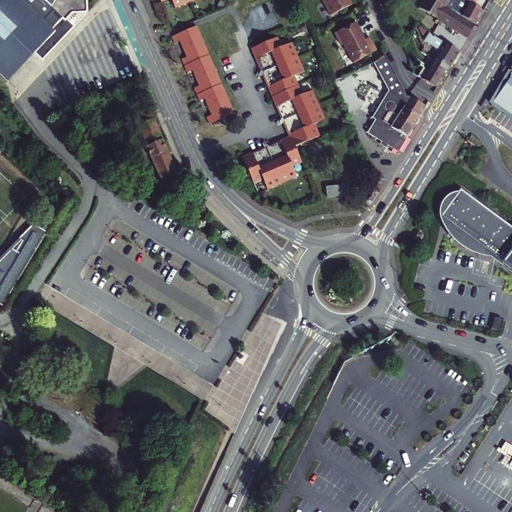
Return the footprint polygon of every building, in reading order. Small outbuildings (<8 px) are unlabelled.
[(0,0),(0,71),(8,79),(34,53),(55,32),(52,29),(62,19),(64,21),(65,22),(66,21),(73,14),(88,14),(87,0),(0,0)] [(321,0),(330,16),(349,6),(346,0),(321,0)] [(437,19),(454,29),(467,37),(476,23),(446,5),(443,12),(436,0),(423,0),(420,6),(438,17),(437,19)] [(436,0),(443,12),(446,5),(449,0),(436,0)] [(449,0),(446,5),(476,23),(484,10),(474,4),(472,3),(467,0),(449,0)] [(55,32),(34,53),(42,60),(88,14),(73,14),(66,21),(65,22),(64,21),(62,19),(52,29),(55,32)] [(355,23),(333,33),(339,45),(342,46),(351,63),(375,51),(368,38),(364,40),(355,23)] [(200,101),(206,98),(209,106),(212,114),(207,117),(210,123),(234,112),(228,98),(222,83),(215,68),(210,56),(209,54),(203,40),(197,25),(173,36),(175,42),(180,40),(184,48),(187,56),(182,59),(185,65),(188,71),(193,69),(196,76),(200,85),(195,87),(197,94),(200,101)] [(440,50),(435,58),(449,67),(460,50),(446,42),(433,34),(430,31),(425,39),(426,41),(440,50)] [(253,156),(243,161),(253,183),(262,179),(266,188),(281,182),(296,176),(291,166),(301,162),(294,146),(320,135),(315,124),(325,119),(318,103),(312,90),(302,94),(298,85),(294,76),(304,72),(298,57),(291,43),(281,47),(277,37),(255,47),(259,57),(256,58),(259,64),(261,69),(263,72),(264,77),(265,79),(268,86),(271,85),(275,95),(279,104),(277,105),(278,110),(281,115),(282,118),(283,121),(285,125),(290,137),(291,140),(281,144),(280,141),(274,144),(269,146),(266,147),(263,149),(258,151),(252,154),(253,156)] [(398,151),(400,146),(382,135),(386,128),(383,126),(398,103),(400,101),(378,61),(385,55),(374,62),(389,91),(373,117),(377,119),(373,126),(370,125),(367,131),(382,140),(380,143),(391,150),(392,147),(398,151)] [(382,135),(400,146),(412,127),(420,115),(402,105),(408,95),(406,95),(404,91),(399,81),(387,59),(387,58),(385,55),(378,61),(400,101),(398,103),(383,126),(386,128),(382,135)] [(435,58),(428,70),(442,79),(449,67),(435,58)] [(428,70),(423,77),(438,86),(442,79),(428,70)] [(511,74),(496,97),(511,107),(511,74)] [(271,85),(268,86),(273,96),(277,105),(279,104),(275,95),(271,85)] [(410,97),(408,95),(402,105),(420,115),(425,106),(410,97)] [(511,107),(496,97),(493,102),(511,115),(511,107)] [(129,114),(134,128),(141,124),(154,119),(149,106),(129,114)] [(179,175),(154,119),(141,124),(150,145),(148,146),(164,181),(179,175)] [(343,187),(326,188),(327,199),(344,198),(343,187)] [(511,267),(511,226),(461,190),(460,192),(442,217),(479,244),(494,254),(511,267)] [(492,257),(494,254),(479,244),(442,217),(460,192),(459,192),(457,193),(456,193),(454,194),(452,194),(451,195),(450,196),(448,197),(447,198),(446,199),(445,200),(444,202),(444,203),(443,205),(442,206),(441,210),(441,215),(442,218),(444,222),(445,226),(447,229),(449,232),(452,236),(455,240),(459,243),(462,246),(467,249),(469,251),(471,251),(473,253),(475,253),(477,254),(479,255),(481,256),(483,256),(485,256),(487,257),(489,257),(492,257)] [(46,233),(33,225),(0,258),(0,304),(2,306),(46,233)] [(511,272),(511,267),(494,254),(492,257),(511,272)]
